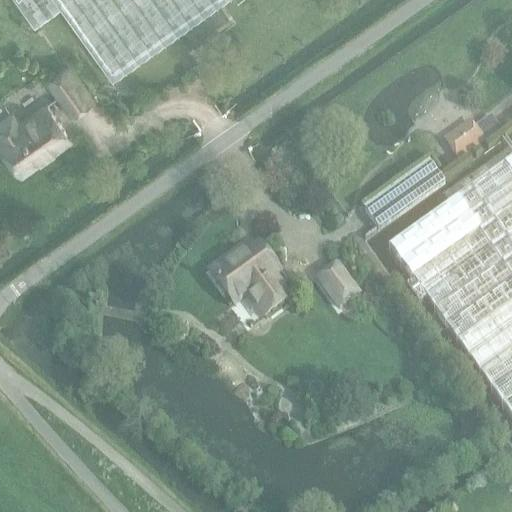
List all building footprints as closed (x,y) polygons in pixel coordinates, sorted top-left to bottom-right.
[(18,0),(36,24),(62,6),(114,77),(222,0),(18,0)] [(208,15),(185,31),(196,47),(219,30),(208,15)] [(68,69),(48,82),(71,115),(91,101),(68,69)] [(11,116),(0,123),(0,136),(1,138),(0,138),(0,145),(21,175),(49,155),(45,150),(66,136),(45,106),(18,125),(11,116)] [(471,119),(442,141),(459,164),(504,133),(492,116),(477,128),(471,119)] [(430,164),(364,212),(379,233),(445,185),(430,164)] [(511,164),(390,252),(511,422),(511,164)] [(264,320),(289,302),(273,280),(279,276),(258,247),(233,265),(230,261),(211,275),(234,307),(248,298),(264,320)] [(339,310),(357,297),(336,268),(318,281),(339,310)]
